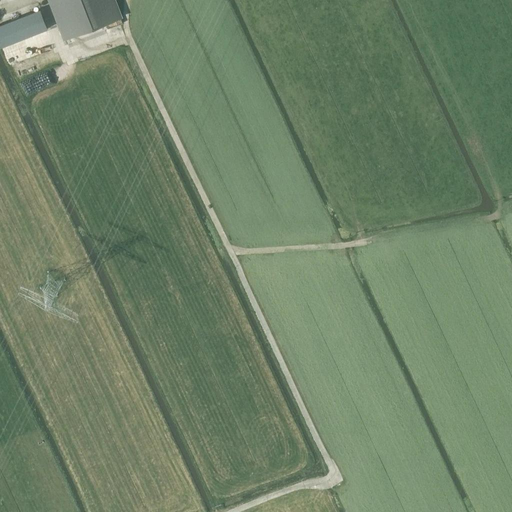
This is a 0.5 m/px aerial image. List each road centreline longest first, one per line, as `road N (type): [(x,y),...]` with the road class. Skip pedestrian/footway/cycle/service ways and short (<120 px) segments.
road 1 (track): [(126,0),(126,30),(331,465),(321,481),(232,511)]
road 2 (track): [(19,0),(10,10),(24,46),(75,50),(126,30)]
road 3 (track): [(229,250),(365,242)]
